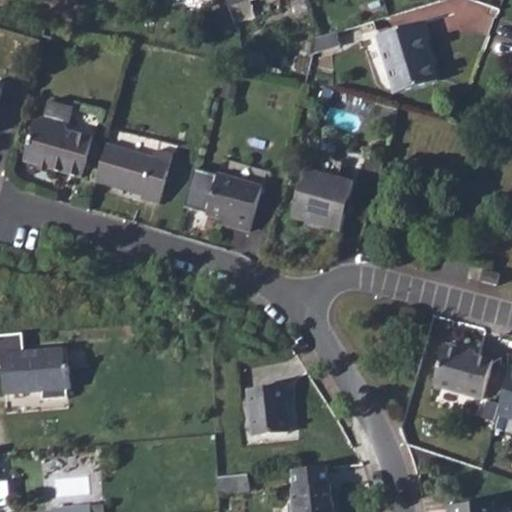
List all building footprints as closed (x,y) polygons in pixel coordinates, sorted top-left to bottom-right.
[(236,29),(230,9),(214,14),(220,34),(236,29)] [(423,23),(376,38),(394,95),(436,81),(424,42),(429,41),(423,23)] [(336,34),(316,40),(320,53),(340,47),(336,34)] [(27,164),(42,169),(52,172),(83,180),(94,142),(68,133),(69,131),(66,126),(48,120),(37,125),(27,164)] [(111,144),(100,181),(145,195),(144,199),(161,203),(175,155),(160,150),(157,157),(111,144)] [(341,236),(344,225),(346,220),(351,205),(347,200),(351,186),(308,173),(293,221),(341,236)] [(207,214),(224,221),(233,223),(232,227),(249,233),(263,190),(219,176),(207,214)] [(351,186),(347,200),(351,205),(356,188),(351,186)] [(484,269),(481,281),(496,285),(499,273),(484,269)] [(20,335),(0,337),(0,371),(2,396),(39,393),(40,402),(65,400),(65,395),(69,394),(67,371),(63,372),(62,354),(22,358),(20,335)] [(447,346),(436,386),(482,400),(494,363),(466,355),(467,352),(447,346)] [(272,365),(247,368),(249,384),(274,382),(272,365)] [(511,370),(499,415),(511,419),(511,370)] [(282,384),(242,388),(247,435),(283,431),(281,405),(284,405),(282,384)] [(323,465),(289,469),(291,488),(290,490),(291,511),(332,511),(333,511),(329,511),(328,503),(329,502),(329,484),(325,484),(323,465)] [(241,473),(212,476),(213,492),(243,489),(241,473)] [(493,511),(493,503),(449,505),(449,511),(493,511)]
